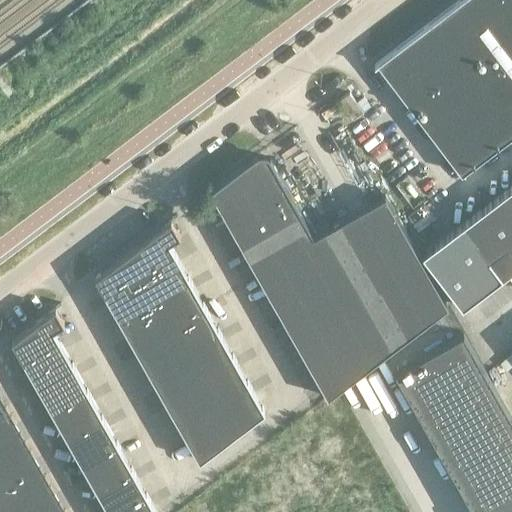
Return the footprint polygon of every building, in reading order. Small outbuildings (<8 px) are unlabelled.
[(511,134),(511,0),(458,0),(373,65),(374,66),(377,63),(461,173),(511,134)] [(352,120),(363,111),(348,91),(337,100),(352,120)] [(303,218),(304,218),(269,157),(268,158),(265,160),(258,158),(256,155),(255,154),(209,189),(327,397),(447,305),(384,194),(313,235),(303,218)] [(511,185),(462,224),(422,254),(462,307),(502,277),(489,259),(507,246),(511,252),(511,185)] [(132,248),(116,260),(116,261),(94,277),(99,285),(99,286),(104,294),(112,307),(198,460),(264,410),(168,241),(179,235),(175,228),(170,219),(132,248)] [(27,328),(27,327),(11,340),(23,361),(108,511),(156,511),(52,329),(64,322),(60,316),(55,307),(27,328)] [(511,511),(511,419),(463,332),(393,371),(473,511),(511,511)] [(63,511),(0,399),(0,511),(63,511)]
